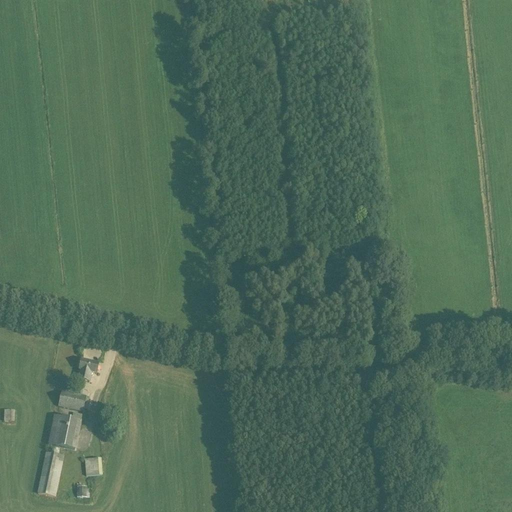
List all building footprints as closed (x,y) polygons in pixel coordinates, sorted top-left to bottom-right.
[(97,375),(99,365),(81,361),(79,371),(80,371),(78,380),(90,383),(92,374),(97,375)] [(82,413),(86,398),(62,393),(59,408),(82,413)] [(14,423),(14,412),(4,411),(4,423),(14,423)] [(74,451),(82,416),(73,414),(72,421),(54,417),(48,446),(74,451)] [(54,499),(63,458),(46,454),(37,495),(54,499)] [(86,478),(102,476),(101,459),(84,461),(86,478)] [(86,491),(86,489),(77,489),(77,499),(89,499),(89,495),(88,495),(88,491),(86,491)]
